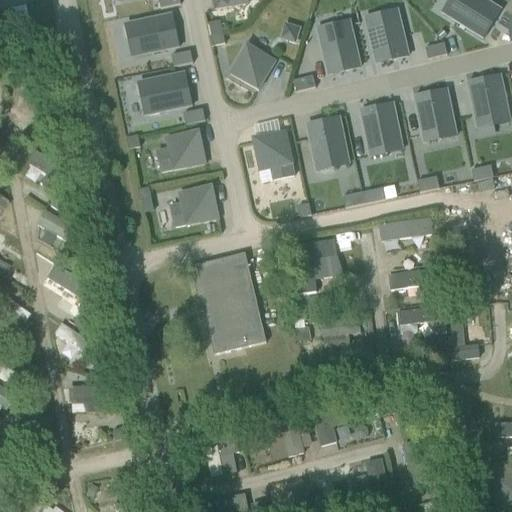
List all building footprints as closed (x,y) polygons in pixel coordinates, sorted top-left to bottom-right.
[(0,0),(0,12),(9,12),(9,18),(29,18),(27,0),(0,0)] [(178,0),(159,0),(161,10),(180,6),(178,0)] [(213,0),(216,10),(246,4),(245,0),(213,0)] [(479,0),(453,0),(452,3),(462,10),(455,22),(483,40),(500,12),(479,0)] [(383,29),(368,32),(375,66),(408,58),(398,12),(381,16),(383,29)] [(172,15),(125,24),(128,42),(142,39),(145,56),(160,54),(178,50),(172,15)] [(208,25),(210,36),(222,33),(220,22),(208,25)] [(285,23),(282,40),(299,44),(302,27),(285,23)] [(335,40),(320,43),(328,77),(360,69),(350,24),(332,27),(335,40)] [(224,45),(222,33),(210,36),(213,47),(224,45)] [(444,45),(425,50),(428,61),(447,57),(444,45)] [(246,46),(229,75),(258,92),(275,63),(246,46)] [(190,53),(170,57),(173,69),(193,65),(190,53)] [(182,74),(137,84),(140,101),(154,98),(157,115),(171,112),(190,108),(182,74)] [(501,76),(468,83),(477,130),(494,126),(492,114),(507,111),(501,76)] [(313,77),(293,82),(296,94),(316,89),(313,77)] [(11,83),(1,84),(3,94),(13,93),(11,83)] [(446,90),(413,97),(423,144),(441,140),(438,128),(453,125),(446,90)] [(393,104),(360,111),(369,158),(387,154),(384,142),(400,138),(393,104)] [(202,111),(183,115),(185,127),(205,122),(202,111)] [(338,119),(305,126),(315,173),(333,169),(330,156),(346,153),(338,119)] [(169,150),(155,152),(160,174),(173,171),(204,165),(198,134),(167,140),(169,150)] [(291,165),(284,135),(280,136),(256,141),(253,141),(260,172),(270,170),(272,184),(294,179),(291,165)] [(136,138),(127,140),(129,150),(138,148),(136,138)] [(53,195),(66,173),(34,153),(25,166),(43,176),(38,186),(53,195)] [(490,167),(471,171),(473,183),(493,179),(490,167)] [(436,179),(416,183),(419,195),(439,190),(436,179)] [(179,204),(169,206),(174,230),(184,228),(219,221),(212,187),(178,194),(180,204),(179,204)] [(148,189),(136,192),(139,204),(151,201),(148,189)] [(382,190),(362,195),(365,206),(385,202),(382,190)] [(362,195),(343,199),(345,210),(365,206),(362,195)] [(53,201),(49,208),(57,212),(61,205),(53,201)] [(309,206),(297,208),(299,219),(311,217),(309,206)] [(433,219),(383,224),(387,257),(437,252),(433,219)] [(332,244),(291,250),(298,296),(316,295),(314,281),(338,277),(332,244)] [(435,255),(421,257),(423,270),(437,268),(435,255)] [(192,268),(214,357),(266,344),(244,256),(192,268)] [(0,275),(5,277),(10,265),(0,260),(0,275)] [(43,286),(62,297),(57,306),(74,316),(89,291),(52,270),(43,286)] [(11,315),(17,306),(4,297),(0,301),(0,325),(19,339),(28,327),(11,315)] [(322,299),(307,301),(309,317),(324,315),(322,299)] [(304,305),(292,307),(294,322),(306,320),(304,305)] [(447,322),(445,309),(396,315),(397,328),(424,325),(432,336),(446,335),(445,322),(447,322)] [(78,316),(73,327),(84,333),(90,323),(78,316)] [(61,327),(55,336),(85,353),(91,344),(61,327)] [(342,343),(339,327),(324,329),(327,346),(342,343)] [(479,360),(480,347),(465,345),(467,330),(453,328),(450,357),(479,360)] [(308,332),(297,334),(298,344),(310,342),(308,332)] [(450,338),(437,338),(437,348),(450,347),(450,338)] [(0,414),(3,416),(15,390),(0,383),(0,414)] [(112,389),(69,390),(70,404),(83,404),(86,415),(112,413),(112,389)] [(373,401),(367,402),(372,418),(377,416),(373,401)] [(42,436),(50,423),(22,403),(0,434),(0,451),(6,456),(26,426),(42,436)] [(355,406),(312,417),(317,439),(319,447),(319,450),(335,444),(332,430),(359,423),(355,406)] [(295,422),(250,433),(253,451),(281,444),(286,460),(303,456),(295,422)] [(497,438),(511,437),(511,422),(497,423),(497,438)] [(229,443),(227,434),(201,439),(209,480),(234,476),(231,456),(237,455),(235,442),(229,443)] [(317,439),(310,440),(312,449),(319,447),(317,439)] [(366,511),(391,507),(381,462),(363,465),(369,493),(352,498),(355,511),(366,511)] [(511,511),(511,477),(493,479),(496,511),(511,511)] [(90,487),(85,497),(91,500),(96,490),(90,487)] [(311,511),(307,491),(278,497),(281,511),(311,511)] [(247,511),(244,497),(198,507),(199,511),(247,511)] [(22,511),(20,503),(10,505),(11,511),(22,511)]
